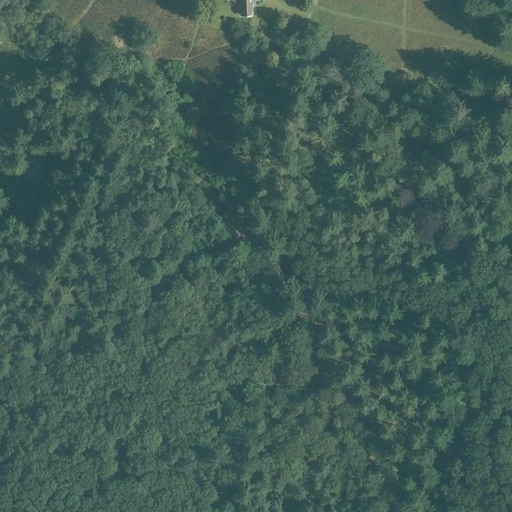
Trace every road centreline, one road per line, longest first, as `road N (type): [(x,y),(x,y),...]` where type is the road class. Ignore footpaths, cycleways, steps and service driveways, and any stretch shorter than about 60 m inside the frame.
road 1 (unclassified): [(511,317),(325,275),(134,350),(0,376)]
road 2 (track): [(393,511),(401,467),(303,281)]
road 3 (track): [(134,350),(99,511)]
